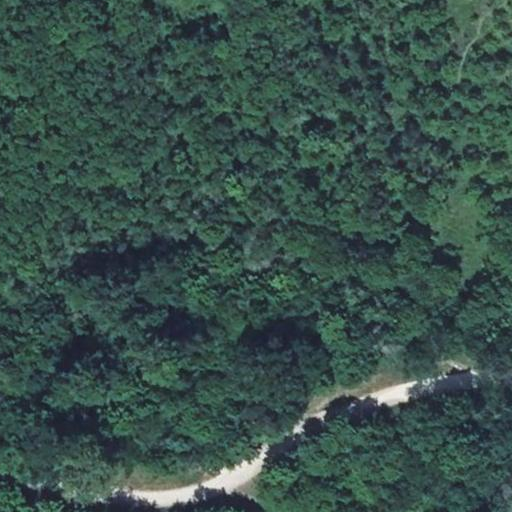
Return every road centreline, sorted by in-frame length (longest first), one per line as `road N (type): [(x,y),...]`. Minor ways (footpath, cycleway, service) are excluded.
road 1 (track): [(469,386),(414,300),(334,236),(192,223),(0,335)]
road 2 (track): [(0,472),(142,504),(206,499),(343,420),(415,397),(511,385)]
